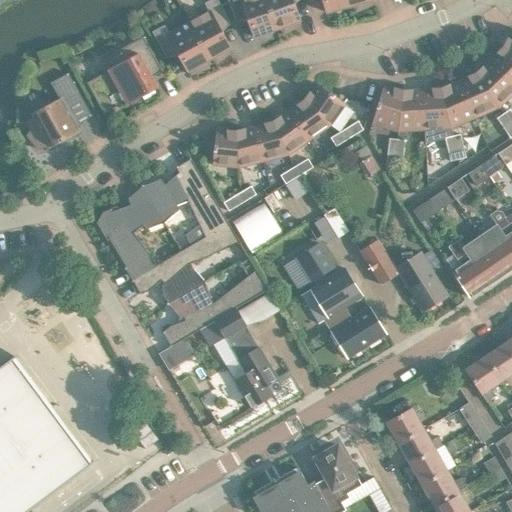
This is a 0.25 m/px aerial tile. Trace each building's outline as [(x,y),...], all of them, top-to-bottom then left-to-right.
[(187,22),(208,59),(210,58),(215,64),(231,52),(223,34),(221,35),(218,28),(229,22),(216,0),(208,0),(203,3),(208,11),(187,22)] [(247,23),(254,37),(276,29),(265,0),(227,0),(234,20),(246,16),(249,23),(247,23)] [(265,0),(276,29),(279,28),(282,34),(299,25),(294,6),(293,7),(290,0),(265,0)] [(321,0),(326,12),(349,6),(347,0),(321,0)] [(347,0),(349,6),(351,5),(354,12),(372,4),(371,0),(347,0)] [(205,61),(208,59),(187,22),(167,33),(162,25),(151,31),(165,57),(176,51),(180,58),(179,58),(189,74),(208,68),(205,61)] [(507,37),(503,46),(511,52),(511,27),(511,28),(511,29),(511,32),(510,36),(507,37)] [(91,93),(104,115),(113,110),(114,111),(120,108),(119,106),(126,103),(126,104),(156,88),(151,77),(162,71),(142,36),(101,58),(108,70),(86,82),(92,92),(91,93)] [(511,52),(503,46),(496,52),(496,55),(491,60),(490,59),(489,59),(511,82),(511,52)] [(482,66),(475,72),(498,106),(511,92),(511,82),(489,59),(489,60),(490,61),(485,66),(482,66)] [(459,82),(458,80),(474,117),(498,106),(475,72),(467,76),(465,79),(459,82)] [(78,131),(65,108),(82,99),(67,73),(50,82),(58,98),(31,113),(32,115),(26,121),(29,129),(26,135),(36,148),(49,144),(50,146),(78,131)] [(449,84),(440,88),(450,127),(474,117),(458,80),(457,80),(458,82),(452,85),(449,84)] [(304,99),(329,125),(344,103),(335,97),(336,97),(329,92),(315,83),(314,84),(316,85),(312,91),(309,91),(304,99)] [(371,123),(397,131),(402,90),(393,87),(390,89),(383,87),(384,85),(382,84),(377,103),(377,102),(374,110),(375,110),(371,123)] [(440,128),(444,137),(452,136),(450,127),(440,88),(431,88),(428,91),(422,91),(422,89),(421,89),(423,129),(440,128)] [(411,90),(402,90),(397,131),(423,129),(421,89),(420,89),(421,91),(413,92),(411,90)] [(290,112),(288,110),(308,139),(329,125),(304,99),(296,105),(295,108),(290,112)] [(502,127),(511,121),(511,112),(509,108),(496,117),(502,127)] [(308,139),(288,110),(287,110),(289,112),(283,116),(280,116),(272,121),(287,154),(308,139)] [(255,128),(254,126),(253,126),(262,160),(287,154),(272,121),(263,123),(261,126),(255,128)] [(349,138),(362,129),(357,121),(343,129),(349,138)] [(509,138),(511,135),(511,121),(502,127),(509,138)] [(262,160),(253,126),(253,128),(247,130),(244,128),(235,131),(238,167),(262,160)] [(211,164),(238,167),(235,131),(225,130),(223,132),(216,131),(216,129),(215,129),(213,145),(212,153),(211,164)] [(335,146),(349,138),(343,129),(330,137),(335,146)] [(447,149),(462,146),(459,134),(452,136),(444,138),(447,149)] [(403,151),(404,139),(388,138),(386,150),(403,151)] [(505,164),(511,159),(511,143),(497,153),(505,164)] [(449,161),(465,157),(462,146),(447,149),(449,161)] [(401,164),(403,151),(386,150),(385,162),(401,164)] [(488,175),(501,166),(494,155),(481,164),(488,175)] [(189,245),(180,250),(181,251),(228,223),(189,157),(188,158),(189,159),(177,166),(176,165),(175,166),(178,172),(164,184),(159,179),(142,185),(141,183),(140,183),(163,222),(178,210),(176,204),(187,200),(198,224),(184,234),(189,245)] [(298,175),(312,167),(307,158),(293,166),(298,175)] [(475,184),(488,175),(481,164),(467,173),(475,184)] [(284,183),(292,179),(298,175),(293,166),(279,175),(284,183)] [(454,198),(468,189),(460,178),(447,187),(454,198)] [(142,224),(145,229),(163,222),(140,183),(140,184),(141,186),(127,198),(129,204),(111,211),(110,209),(111,209),(111,208),(102,212),(96,222),(108,243),(109,243),(106,239),(108,238),(125,266),(123,268),(124,269),(125,268),(131,280),(130,280),(130,281),(181,251),(180,250),(155,265),(132,232),(142,224)] [(242,202),(255,194),(250,185),(236,194),(242,202)] [(438,210),(451,201),(443,189),(430,198),(438,210)] [(228,211),(242,202),(236,194),(223,202),(228,211)] [(420,222),(438,210),(430,198),(412,210),(420,222)] [(266,204),(235,221),(250,247),(281,230),(266,204)] [(328,242),(349,229),(335,207),(314,220),(328,242)] [(511,212),(504,218),(500,212),(495,211),(489,215),(495,224),(496,224),(511,247),(511,212)] [(228,223),(181,251),(130,281),(131,281),(132,281),(139,292),(138,293),(138,294),(148,290),(161,279),(163,282),(160,285),(166,302),(165,303),(165,304),(203,281),(191,267),(189,263),(239,242),(228,223)] [(504,273),(511,267),(511,247),(496,224),(495,224),(478,236),(504,273)] [(486,285),(504,273),(478,236),(461,247),(486,285)] [(394,268),(376,239),(359,249),(380,284),(398,274),(421,311),(447,295),(432,271),(440,266),(430,249),(422,255),(420,252),(394,268)] [(469,297),(486,285),(461,247),(456,240),(447,246),(461,266),(452,271),(469,297)] [(316,285),(309,289),(317,301),(329,294),(322,281),(327,278),(323,272),(332,267),(318,243),(296,257),(310,280),(312,279),(316,285)] [(327,278),(322,281),(329,294),(317,301),(309,289),(300,295),(318,323),(323,320),(343,307),(361,296),(344,268),(327,278)] [(203,281),(165,304),(166,304),(167,304),(179,317),(183,316),(184,320),(169,326),(161,332),(162,333),(163,332),(169,345),(168,345),(169,346),(267,289),(255,269),(212,303),(210,300),(210,299),(203,281)] [(247,325),(280,310),(272,292),(239,307),(247,325)] [(343,307),(323,320),(328,327),(332,324),(334,328),(330,330),(347,357),(385,333),(368,306),(350,318),(343,307)] [(271,396),(265,386),(276,380),(258,349),(245,325),(235,308),(214,320),(224,337),(238,361),(246,374),(235,381),(236,383),(235,387),(238,393),(242,394),(251,408),(254,407),(257,408),(262,405),(262,402),(271,396)] [(511,354),(504,343),(485,356),(501,380),(511,371),(511,354)] [(0,511),(24,511),(92,462),(91,461),(90,462),(12,359),(14,358),(13,356),(0,365),(0,511)] [(489,388),(501,380),(485,356),(465,370),(486,401),(494,396),(489,388)] [(465,419),(475,412),(468,402),(458,408),(465,419)] [(398,442),(422,428),(410,407),(386,421),(398,442)] [(467,422),(474,432),(484,425),(477,415),(467,422)] [(484,425),(474,432),(481,442),(491,435),(484,425)] [(429,440),(422,428),(398,442),(409,463),(434,449),(443,444),(438,435),(429,440)] [(505,462),(511,458),(511,448),(504,436),(494,443),(505,462)] [(359,484),(353,473),(354,470),(353,466),(351,464),(347,463),(337,445),(334,446),(331,444),(325,448),(325,451),(314,457),(326,478),(325,478),(325,479),(315,484),(330,511),(336,511),(342,509),(338,502),(347,497),(345,492),(359,484)] [(446,470),(434,449),(409,463),(421,484),(446,470)] [(482,462),(488,473),(499,466),(493,456),(482,462)] [(499,466),(488,473),(494,483),(505,477),(499,466)] [(330,511),(315,484),(313,481),(307,484),(297,467),(252,492),(262,511),(330,511)] [(433,504),(457,490),(446,470),(421,484),(433,504)] [(466,511),(469,511),(457,490),(433,504),(436,511),(466,511)]
